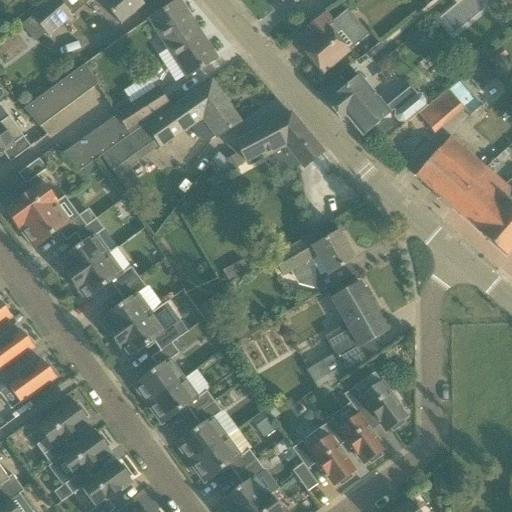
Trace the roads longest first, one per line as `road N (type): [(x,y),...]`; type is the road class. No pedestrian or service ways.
road 1 (residential): [(457,258),(383,196),(212,0)]
road 2 (residential): [(0,246),(192,511)]
road 3 (residential): [(457,258),(430,293),(434,441),(423,458),(347,511)]
